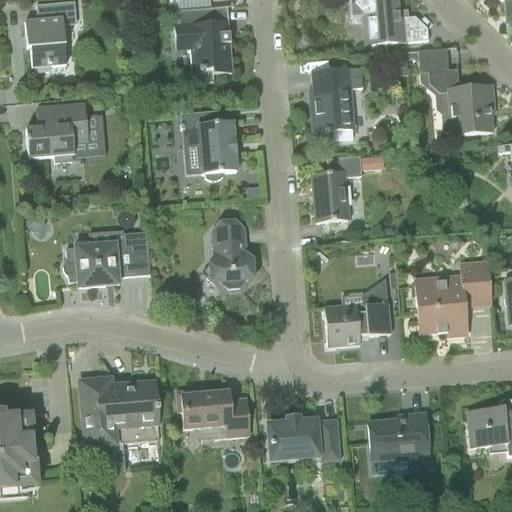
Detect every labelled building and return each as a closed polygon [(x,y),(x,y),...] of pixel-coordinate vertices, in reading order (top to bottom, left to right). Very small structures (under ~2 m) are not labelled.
[(349,0),(349,5),(351,20),(361,19),(365,18),(368,49),(404,46),(427,44),(426,32),(414,20),(402,21),(397,21),(395,0),(349,0)] [(511,0),(499,0),(500,3),(503,3),(505,28),(511,27),(511,0)] [(132,1),(130,12),(142,14),(144,3),(132,1)] [(73,5),(34,8),(36,24),(61,22),(61,23),(74,21),(73,5)] [(177,30),(172,31),(174,55),(188,54),(190,76),(187,79),(188,79),(189,80),(190,81),(191,82),(192,82),(192,83),(193,83),(194,84),(195,84),(196,85),(197,85),(198,86),(199,86),(200,86),(201,86),(201,87),(202,87),(203,87),(204,87),(205,87),(206,87),(207,87),(208,87),(209,87),(210,87),(211,87),(210,79),(231,77),(228,36),(224,37),(223,26),(227,26),(227,25),(223,25),(222,11),(226,11),(232,10),(232,9),(212,11),(209,11),(177,14),(174,14),(174,15),(175,15),(177,30)] [(36,24),(23,26),(24,40),(27,39),(28,52),(30,71),(33,71),(34,76),(48,75),(48,70),(64,69),(63,49),(61,23),(61,22),(36,24)] [(447,112),(450,140),(491,137),(489,113),(492,112),(491,88),(457,91),(456,73),(447,74),(445,53),(416,55),(418,77),(427,77),(428,88),(437,94),(439,113),(447,112)] [(405,76),(404,58),(373,59),(373,77),(405,76)] [(312,106),(308,106),(311,136),(331,134),(332,145),(351,143),(350,133),(352,133),(349,93),(361,92),(359,72),(329,74),(309,76),(312,106)] [(25,142),(24,142),(24,146),(25,146),(26,163),(52,161),(53,167),(71,165),(70,159),(72,159),(71,147),(86,145),(83,108),(68,109),(48,111),(34,112),(36,131),(24,132),(25,142)] [(197,147),(200,177),(200,178),(203,178),(203,182),(204,183),(206,184),(209,185),(210,185),(213,185),(215,185),(217,184),(219,183),(221,181),(222,180),(221,177),(235,175),(233,159),(235,159),(233,142),(232,142),(230,126),(220,126),(219,116),(180,119),(183,148),(197,147)] [(508,147),(496,148),(497,156),(509,155),(508,147)] [(310,178),(314,227),(346,224),(342,182),(360,180),(358,160),(325,163),(326,177),(310,178)] [(361,162),(362,175),(382,173),(381,160),(361,162)] [(257,191),(244,193),(245,204),(258,203),(257,191)] [(212,262),(205,271),(205,282),(222,296),(240,295),(251,282),(250,264),(240,256),(239,249),(242,246),(241,234),(231,226),(219,227),(211,236),(212,249),(219,254),(212,262)] [(63,267),(62,270),(62,274),(64,278),(67,280),(67,286),(75,285),(76,292),(104,290),(117,289),(117,281),(127,281),(149,279),(147,259),(146,252),(145,235),(113,238),(114,247),(87,249),(87,245),(76,246),(76,250),(72,250),(73,253),(65,253),(65,264),(63,267)] [(370,235),(356,236),(357,244),(370,243),(370,235)] [(430,291),(414,293),(416,318),(417,338),(446,336),(446,341),(465,340),(462,311),(488,309),(489,309),(488,289),(486,266),(457,268),(458,280),(430,282),(430,291)] [(505,299),(502,301),(503,309),(506,311),(507,328),(511,327),(511,282),(504,283),(505,299)] [(322,312),(325,352),(358,349),(357,341),(388,338),(384,283),(362,298),(363,310),(355,311),(355,309),(322,312)] [(95,384),(77,385),(79,405),(83,450),(103,449),(157,444),(156,428),(155,414),(157,413),(157,409),(154,409),(152,386),(127,387),(109,387),(95,388),(95,384)] [(196,393),(174,395),(176,417),(180,417),(182,434),(198,432),(213,431),(214,443),(247,441),(246,423),(244,403),(227,404),(227,395),(197,398),(196,393)] [(498,412),(465,415),(467,435),(469,452),(504,449),(505,462),(511,461),(511,414),(511,415),(511,411),(511,410),(511,409),(511,408),(511,407),(511,406),(510,405),(509,404),(508,403),(507,403),(506,402),(505,402),(504,402),(502,402),(502,403),(501,403),(500,403),(500,404),(499,405),(498,406),(498,407),(497,408),(497,409),(497,410),(498,412)] [(408,422),(378,425),(366,426),(369,465),(427,460),(424,417),(408,418),(408,422)] [(284,428),(284,429),(284,430),(285,431),(285,432),(286,432),(284,434),(268,435),(270,463),(320,459),(321,465),(337,464),(334,425),(318,426),(318,429),(314,430),(313,425),(300,426),(300,425),(299,423),(299,422),(297,421),(296,420),(294,422),(292,422),(291,421),(290,421),(288,422),(286,422),(285,424),(285,425),(284,425),(284,427),(284,428)] [(0,490),(32,488),(27,421),(0,423),(0,490)]
